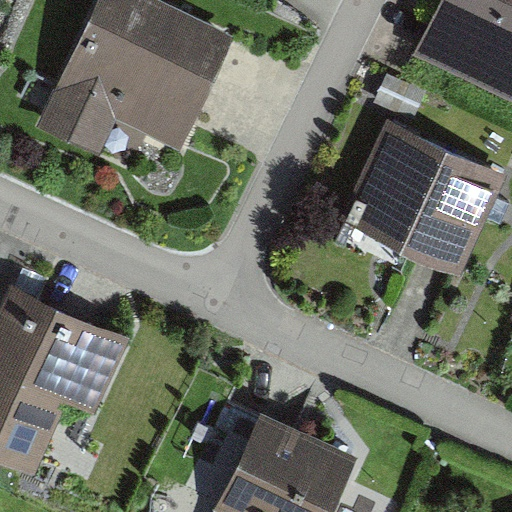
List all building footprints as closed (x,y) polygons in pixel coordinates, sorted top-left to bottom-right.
[(107,0),(52,137),(113,161),(131,116),(206,146),(249,38),(153,0),(107,0)] [(511,0),(463,0),(435,57),(511,94),(511,0)] [(511,180),(511,178),(393,126),(352,218),(472,271),(511,180)] [(128,342),(21,294),(0,340),(0,441),(69,473),(128,342)] [(347,511),(366,468),(270,427),(234,511),(347,511)]
